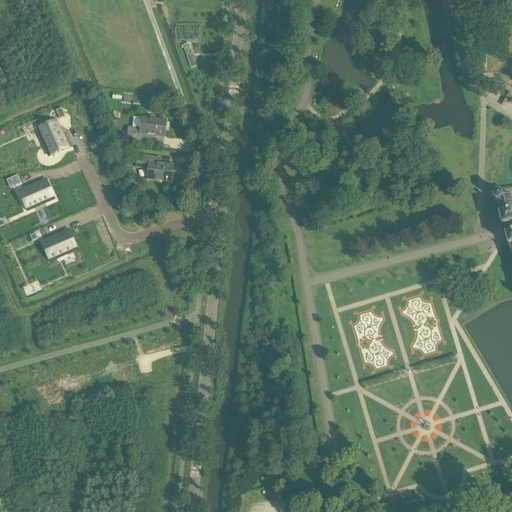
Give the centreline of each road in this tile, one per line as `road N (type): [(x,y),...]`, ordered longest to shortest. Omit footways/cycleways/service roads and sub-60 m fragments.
road 1 (tertiary): [(190,511),(241,0)]
road 2 (track): [(306,282),(277,168),(283,133),(302,102)]
